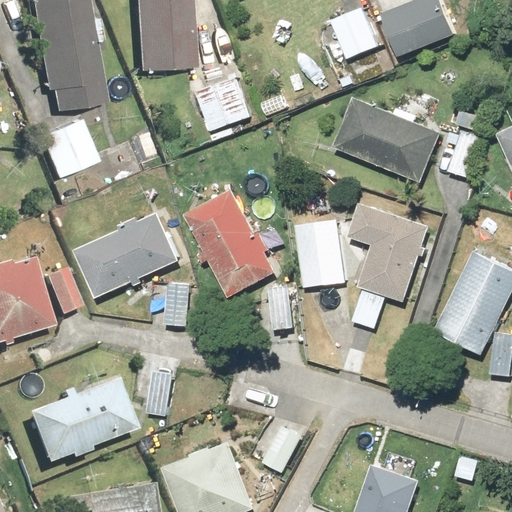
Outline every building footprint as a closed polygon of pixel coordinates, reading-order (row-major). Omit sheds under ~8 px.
[(90,0),(30,0),(46,91),(53,90),(57,109),(107,101),(97,39),(102,38),(99,17),(93,18),(90,0)] [(191,0),(134,0),(139,70),(196,66),(191,0)] [(416,0),(418,3),(384,16),(402,59),(459,36),(444,0),(416,0)] [(366,9),(337,21),(343,36),(328,42),(338,67),(382,49),(366,9)] [(241,81),(202,95),(218,135),(256,120),(241,81)] [(361,99),(341,148),(428,183),(448,134),(361,99)] [(488,117),(467,112),(451,173),(473,178),(488,117)] [(79,119),(36,134),(52,178),(95,162),(79,119)] [(511,129),(502,134),(511,154),(511,129)] [(284,273),(238,189),(191,214),(236,298),(284,273)] [(413,303),(436,226),(367,205),(356,239),(378,246),(365,288),(413,303)] [(102,300),(187,261),(164,211),(79,250),(102,300)] [(341,221),(299,226),(307,290),(348,286),(341,221)] [(485,364),(511,309),(511,266),(480,251),(437,340),(485,364)] [(32,259),(0,268),(0,340),(52,325),(32,259)] [(67,270),(44,278),(58,318),(80,311),(67,270)] [(154,290),(152,327),(192,329),(194,285),(170,284),(170,291),(154,290)] [(299,290),(271,290),(272,333),(299,332),(299,290)] [(312,294),(303,296),(310,362),(341,370),(342,360),(312,294)] [(511,339),(499,337),(493,376),(511,379),(511,339)] [(179,373),(158,371),(152,415),(174,418),(179,373)] [(119,381),(29,414),(47,463),(137,430),(119,381)] [(302,435),(283,426),(266,463),(284,472),(302,435)] [(235,440),(170,466),(188,511),(260,511),(264,511),(235,440)] [(428,511),(436,481),(348,459),(335,511),(336,511),(428,511)] [(157,511),(153,484),(62,499),(63,511),(157,511)]
